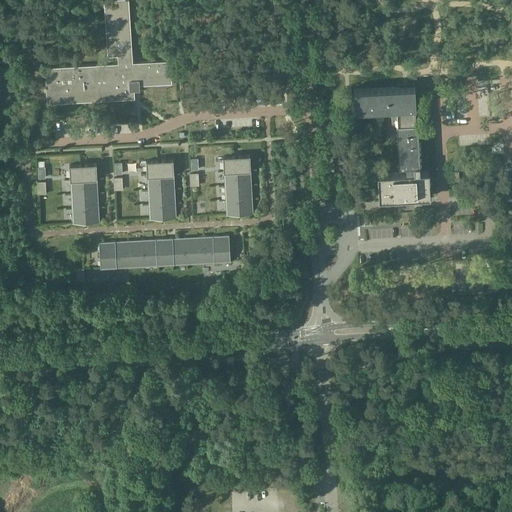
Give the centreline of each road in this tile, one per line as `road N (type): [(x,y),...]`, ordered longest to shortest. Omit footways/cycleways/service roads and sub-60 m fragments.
road 1 (secondary): [(0,354),(322,335)]
road 2 (residential): [(310,109),(184,117),(139,139),(42,144)]
road 3 (secondary): [(322,335),(511,324)]
road 4 (residential): [(329,511),(322,335)]
